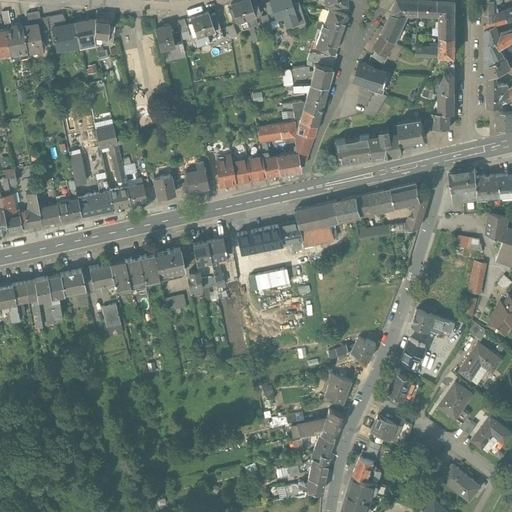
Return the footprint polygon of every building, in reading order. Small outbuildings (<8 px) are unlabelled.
[(239,0),(238,0),(230,3),(232,7),(228,9),(233,22),(239,20),(242,30),(248,28),(248,26),(239,0)] [(253,0),(239,0),(248,26),(248,28),(255,25),(252,18),(251,17),(250,15),(260,12),(257,3),(255,3),(253,0)] [(290,0),(268,0),(269,1),(273,12),(275,20),(282,17),(285,27),(297,22),(294,13),(295,13),(295,12),(290,0)] [(410,0),(396,0),(391,12),(392,13),(408,14),(409,14),(410,0)] [(417,0),(410,0),(409,14),(419,14),(417,0)] [(438,0),(417,0),(419,14),(439,14),(438,0)] [(455,0),(438,0),(439,14),(447,12),(455,12),(455,0)] [(483,0),(484,26),(495,23),(507,19),(511,16),(511,5),(510,7),(506,8),(500,11),(497,1),(499,0),(483,0)] [(273,12),(269,1),(263,3),(266,14),(267,14),(273,12)] [(347,14),(328,8),(322,24),(317,22),(315,28),(321,29),(315,45),(333,52),(339,35),(340,35),(342,37),(344,32),(343,31),(341,32),(341,31),(347,14)] [(301,9),(295,12),(295,13),(294,13),(297,22),(298,24),(305,22),(301,9)] [(8,10),(1,11),(4,23),(10,22),(8,10)] [(39,10),(26,12),(28,23),(38,22),(38,23),(41,22),(40,17),(39,10)] [(207,11),(199,13),(205,31),(219,26),(214,12),(208,14),(207,11)] [(408,14),(392,13),(391,12),(389,16),(398,20),(399,18),(405,21),(408,14)] [(447,12),(439,14),(439,19),(455,20),(455,12),(447,12)] [(61,13),(49,15),(51,26),(63,24),(61,13)] [(205,31),(199,13),(190,17),(191,21),(188,23),(192,36),(198,34),(201,43),(208,41),(207,40),(205,31)] [(266,14),(260,16),(263,30),(270,28),(270,23),(267,14),(266,14)] [(49,27),(47,16),(40,17),(41,22),(42,28),(49,27)] [(398,20),(389,16),(382,31),(396,40),(396,41),(405,21),(399,18),(398,20)] [(95,17),(74,21),(78,41),(78,43),(94,40),(93,35),(95,17)] [(109,18),(95,17),(93,35),(101,36),(100,40),(101,40),(107,41),(109,18)] [(184,18),(177,20),(179,30),(180,31),(187,28),(184,18)] [(455,20),(439,19),(436,19),(436,26),(433,26),(433,33),(439,33),(439,42),(456,42),(455,20)] [(63,24),(51,26),(55,48),(65,46),(64,43),(78,41),(74,21),(63,24)] [(28,23),(22,25),(27,48),(42,45),(38,23),(38,22),(28,23)] [(16,23),(10,24),(10,27),(5,28),(9,51),(10,55),(27,52),(27,48),(22,25),(16,26),(16,23)] [(170,23),(155,26),(159,45),(168,43),(168,45),(174,43),(172,31),(170,23)] [(497,31),(495,23),(484,26),(484,35),(497,31)] [(232,24),(226,26),(230,38),(236,36),(232,24)] [(5,28),(0,28),(0,53),(9,51),(5,28)] [(502,33),(498,34),(497,31),(484,35),(484,43),(495,39),(500,47),(501,46),(511,39),(511,28),(509,30),(502,33)] [(179,30),(172,31),(174,43),(182,42),(180,31),(179,30)] [(396,40),(382,31),(373,45),(376,47),(387,54),(387,53),(396,40)] [(103,49),(101,44),(101,40),(100,40),(101,36),(93,35),(94,40),(98,59),(107,57),(106,50),(104,49),(103,49)] [(484,43),(484,63),(506,55),(501,46),(500,47),(495,39),(484,43)] [(456,42),(439,42),(439,54),(455,55),(456,42)] [(436,45),(415,44),(415,53),(437,53),(437,48),(436,45)] [(387,54),(376,47),(372,54),(384,62),(389,54),(387,53),(387,54)] [(335,57),(309,53),(306,61),(306,66),(311,65),(312,61),(333,64),(335,57)] [(383,69),(384,62),(371,54),(368,63),(374,65),(373,66),(383,69)] [(506,55),(484,63),(487,76),(496,73),(510,66),(509,62),(506,55)] [(368,63),(362,61),(361,62),(359,62),(354,79),(370,84),(379,87),(380,85),(386,70),(383,69),(373,66),(374,65),(368,63)] [(448,63),(436,92),(438,92),(454,92),(454,67),(454,64),(448,63)] [(332,67),(314,65),(309,82),(327,84),(332,67)] [(290,68),(281,70),(283,85),(286,85),(292,84),(290,68)] [(497,83),(496,73),(487,76),(487,82),(497,83)] [(309,82),(292,84),(292,90),(307,89),(306,94),(323,98),(327,84),(309,82)] [(497,83),(487,82),(487,97),(501,97),(501,94),(503,93),(503,92),(508,89),(508,88),(507,83),(497,83)] [(511,85),(508,88),(508,89),(503,92),(503,93),(506,100),(511,98),(511,97),(511,85)] [(372,96),(370,101),(369,101),(367,106),(366,106),(364,112),(375,115),(387,93),(383,92),(376,90),(373,96),(372,96)] [(454,92),(438,92),(438,101),(433,99),(428,112),(435,112),(435,107),(438,107),(438,112),(438,113),(449,113),(453,113),(454,92)] [(501,97),(487,97),(487,106),(501,106),(501,102),(506,100),(503,93),(501,94),(501,97)] [(323,98),(306,94),(304,100),(301,100),(291,101),(291,102),(292,108),(300,107),(319,112),(323,98)] [(319,112),(300,107),(292,108),(293,114),(301,113),(299,118),(316,123),(319,112)] [(292,108),(286,109),(281,110),(281,116),(293,114),(292,108)] [(506,112),(496,111),(495,129),(503,129),(506,129),(506,112)] [(435,112),(428,112),(423,125),(431,127),(449,128),(449,113),(438,113),(438,112),(435,112)] [(423,125),(421,117),(397,121),(399,129),(401,141),(425,136),(423,125)] [(299,118),(256,125),(259,140),(294,133),(293,129),(296,130),(299,118)] [(316,123),(299,118),(296,130),(313,133),(316,123)] [(113,124),(96,129),(100,145),(109,143),(111,155),(116,176),(118,176),(120,187),(116,188),(120,205),(130,203),(126,185),(113,124)] [(380,133),(369,134),(369,135),(373,156),(403,150),(401,141),(399,129),(390,131),(390,126),(379,128),(380,133)] [(296,130),(293,129),(294,133),(296,147),(297,151),(299,164),(301,163),(313,133),(296,130)] [(369,135),(334,141),(338,162),(373,156),(369,135)] [(211,140),(204,142),(206,152),(212,151),(213,153),(216,152),(214,143),(212,144),(211,140)] [(109,189),(100,146),(93,148),(99,176),(94,177),(98,192),(109,190),(109,189)] [(294,152),(276,155),(279,173),(300,169),(299,164),(297,151),(296,147),(293,147),(294,152)] [(77,152),(67,154),(69,162),(80,160),(78,152),(77,153),(77,152)] [(223,157),(215,159),(220,185),(221,184),(222,186),(228,185),(229,183),(235,182),(231,160),(230,153),(223,155),(223,157)] [(266,153),(261,154),(265,176),(273,174),(270,156),(268,157),(267,153),(266,153)] [(261,154),(246,157),(250,179),(265,177),(265,176),(261,154)] [(273,174),(279,173),(276,155),(270,156),(273,174)] [(246,157),(231,160),(235,182),(250,179),(246,157)] [(77,165),(70,166),(73,182),(81,181),(77,165)] [(184,165),(177,167),(180,178),(186,177),(185,172),(184,165)] [(185,172),(186,177),(189,190),(208,186),(204,166),(196,168),(196,169),(185,172)] [(475,166),(449,171),(453,198),(477,195),(477,183),(475,175),(476,175),(475,166)] [(13,167),(4,169),(5,175),(9,175),(10,183),(16,182),(15,181),(17,181),(14,167),(13,167)] [(177,167),(171,168),(173,180),(180,178),(177,167)] [(31,170),(23,172),(24,178),(33,177),(31,170)] [(511,171),(509,172),(500,173),(501,194),(511,193),(511,171)] [(170,173),(153,177),(158,197),(174,193),(170,173)] [(476,175),(475,175),(477,183),(477,195),(477,196),(501,194),(500,173),(490,174),(490,173),(486,174),(476,175)] [(6,177),(0,178),(0,196),(10,194),(6,177)] [(416,180),(391,187),(395,203),(395,205),(419,199),(421,199),(416,180)] [(142,182),(126,185),(130,203),(146,199),(142,182)] [(391,187),(383,188),(387,203),(385,206),(395,203),(391,187)] [(120,205),(116,188),(109,189),(109,190),(112,207),(120,205)] [(383,188),(336,200),(341,218),(361,213),(385,206),(387,203),(383,188)] [(27,209),(24,209),(27,225),(42,222),(39,206),(35,190),(26,192),(28,201),(27,209)] [(98,192),(85,195),(89,212),(112,207),(109,190),(98,192)] [(10,194),(0,196),(0,197),(7,229),(22,226),(18,208),(13,209),(10,194)] [(76,196),(59,200),(62,218),(80,214),(76,196)] [(419,199),(413,207),(409,220),(390,223),(365,228),(363,219),(355,221),(359,237),(403,229),(420,225),(428,198),(421,199),(419,199)] [(336,200),(324,203),(328,221),(341,218),(336,200)] [(56,203),(39,206),(42,222),(60,218),(56,203)] [(301,246),(332,239),(328,221),(324,203),(294,210),(296,221),(300,239),(301,246)] [(489,211),(488,218),(507,221),(508,214),(508,213),(489,211)] [(507,221),(488,218),(485,232),(503,236),(506,225),(507,221)] [(296,221),(278,225),(282,243),(288,242),(300,239),(296,221)] [(278,225),(237,234),(240,253),(282,243),(278,225)] [(511,226),(506,225),(503,236),(499,246),(511,250),(511,226)] [(455,243),(470,246),(472,235),(457,232),(455,243)] [(230,235),(222,237),(226,252),(232,250),(230,235)] [(479,236),(472,235),(470,246),(482,248),(479,236)] [(222,237),(207,240),(211,261),(215,278),(221,277),(218,262),(226,260),(225,255),(227,255),(226,252),(222,237)] [(300,239),(288,242),(290,252),(302,249),(301,246),(300,239)] [(207,240),(192,243),(196,262),(207,259),(207,262),(211,261),(207,240)] [(511,250),(499,246),(496,258),(507,262),(511,263),(511,250)] [(180,247),(154,252),(154,255),(158,275),(185,269),(180,247)] [(154,255),(146,257),(146,254),(139,256),(139,258),(143,277),(144,279),(159,275),(158,275),(154,255)] [(139,258),(132,260),(131,258),(124,259),(125,260),(129,280),(143,277),(139,258)] [(486,261),(474,259),(468,288),(480,290),(486,261)] [(125,260),(117,262),(116,261),(109,263),(113,280),(114,287),(130,284),(129,280),(125,260)] [(109,263),(89,267),(92,284),(99,282),(101,289),(108,287),(107,281),(113,280),(109,263)] [(286,267),(249,275),(252,288),(289,280),(286,267)] [(79,269),(60,273),(63,292),(85,287),(81,269),(79,269)] [(199,269),(188,270),(190,279),(188,279),(190,288),(202,286),(200,277),(199,269)] [(60,273),(47,276),(50,299),(58,297),(57,293),(63,292),(60,273)] [(504,273),(498,280),(506,287),(511,279),(504,273)] [(211,275),(200,277),(202,286),(213,284),(211,275)] [(50,299),(47,276),(0,286),(0,318),(0,319),(0,316),(0,307),(2,307),(1,303),(3,303),(4,308),(2,310),(3,318),(11,317),(8,302),(11,301),(13,314),(24,312),(21,299),(33,296),(35,306),(37,306),(37,303),(38,303),(37,297),(43,296),(46,319),(61,316),(58,297),(50,299)] [(221,277),(215,278),(217,291),(223,290),(221,283),(224,282),(223,276),(221,277)] [(476,294),(465,291),(461,305),(473,308),(476,294)] [(183,292),(163,297),(166,308),(185,304),(183,292)] [(511,293),(509,292),(502,305),(498,302),(488,319),(505,328),(511,315),(511,293)] [(116,302),(101,305),(108,334),(122,331),(116,302)] [(473,308),(461,305),(460,310),(471,313),(473,308)] [(434,313),(416,308),(412,321),(430,327),(431,321),(434,313)] [(444,317),(434,313),(431,321),(441,324),(444,317)] [(444,317),(441,324),(441,326),(451,330),(454,320),(444,317)] [(487,327),(473,317),(466,328),(480,337),(487,327)] [(425,343),(410,336),(401,357),(417,363),(425,343)] [(376,343),(367,339),(367,340),(358,337),(352,350),(351,354),(357,357),(359,353),(370,358),(376,343)] [(491,349),(478,340),(474,347),(473,346),(463,360),(464,361),(460,367),(471,375),(476,367),(477,368),(483,360),(486,362),(491,362),(495,364),(502,355),(492,348),(491,349)] [(347,345),(329,351),(331,357),(349,351),(347,345)] [(343,375),(345,369),(336,366),(334,366),(332,371),(343,375)] [(413,375),(396,368),(387,388),(394,391),(404,396),(405,395),(413,375)] [(343,375),(332,371),(323,393),(344,401),(353,379),(343,375)] [(472,390),(456,379),(439,403),(456,414),(472,390)] [(404,396),(394,391),(391,399),(402,404),(406,396),(405,395),(404,396)] [(301,408),(289,410),(291,422),(304,419),(301,408)] [(344,414),(329,408),(326,416),(291,424),(293,435),(315,430),(314,428),(321,427),(323,422),(339,428),(344,414)] [(393,419),(378,413),(378,414),(379,415),(378,419),(376,418),(372,428),(390,435),(396,421),(393,419)] [(406,418),(396,413),(393,419),(396,421),(403,424),(406,418)] [(511,431),(490,415),(484,423),(483,422),(479,429),(475,435),(475,434),(472,438),(482,446),(488,437),(490,438),(492,436),(490,434),(493,431),(505,440),(511,431)] [(467,416),(460,425),(464,429),(472,419),(467,416)] [(477,423),(472,419),(464,429),(469,433),(477,423)] [(335,438),(339,428),(323,422),(321,427),(319,432),(335,438)] [(335,438),(319,432),(311,456),(312,456),(318,457),(319,451),(328,455),(335,438)] [(310,435),(300,438),(302,447),(309,446),(310,435)] [(381,443),(371,438),(367,449),(377,453),(381,443)] [(324,479),(328,455),(319,451),(318,457),(312,456),(311,456),(309,455),(301,462),(285,465),(288,475),(304,472),(308,472),(308,476),(324,479)] [(300,455),(284,458),(281,459),(283,464),(285,465),(301,462),(300,455)] [(373,460),(360,455),(353,471),(354,471),(368,476),(373,460)] [(467,472),(458,465),(458,466),(452,462),(441,476),(450,483),(453,479),(472,494),(479,484),(465,473),(467,472)] [(368,476),(354,471),(342,507),(359,511),(365,511),(376,478),(368,476)] [(441,478),(431,471),(426,481),(433,488),(441,478)] [(324,479),(308,476),(306,482),(299,481),(298,483),(296,482),(284,485),(286,497),(305,493),(305,488),(321,492),(324,479)] [(450,511),(434,497),(420,511),(450,511)]
